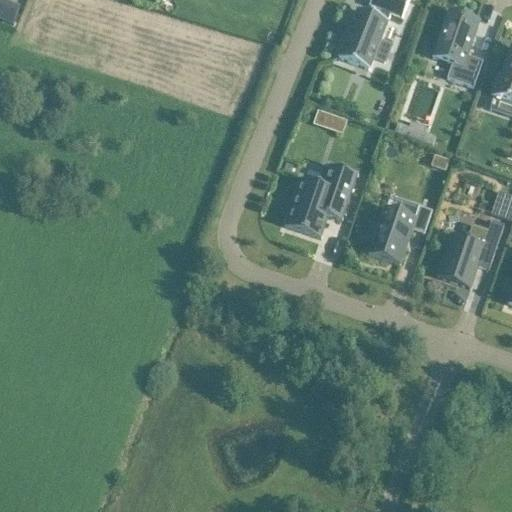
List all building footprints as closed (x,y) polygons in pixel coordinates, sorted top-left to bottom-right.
[(358,13),(339,61),(369,73),(374,61),(385,65),(391,48),(380,44),(391,16),(402,21),(410,1),(407,0),(372,0),(369,8),(380,12),(376,20),(358,13)] [(0,1),(0,21),(13,27),(20,10),(0,1)] [(449,13),(433,61),(452,67),(447,82),(473,91),(483,64),(468,59),(480,24),(449,13)] [(498,76),(490,98),(511,105),(511,149),(510,157),(511,157),(511,50),(502,77),(498,76)] [(0,79),(0,101),(8,103),(13,82),(0,79)] [(286,229),(286,230),(320,242),(320,240),(328,219),(341,224),(341,222),(356,179),(357,178),(330,169),(330,170),(323,190),(302,182),(302,183),(286,229)] [(385,211),(368,258),(400,269),(412,233),(424,238),(432,214),(419,209),(415,221),(385,211)] [(453,237),(438,281),(469,292),(477,270),(489,274),(504,229),(493,225),(490,234),(472,228),(467,242),(453,237)]
